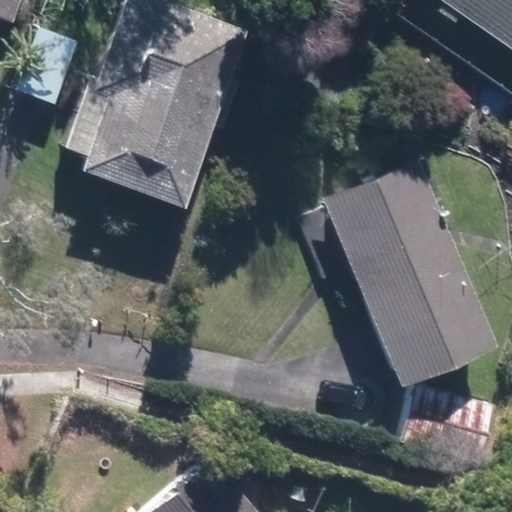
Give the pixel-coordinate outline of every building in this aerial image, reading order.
[(0,0),(0,17),(5,19),(12,0),(0,0)] [(172,202),(235,27),(157,0),(116,0),(86,86),(97,90),(69,166),(172,202)] [(511,0),(437,0),(511,51),(511,49),(511,0)] [(481,338),(406,157),(315,194),(389,375),(481,338)] [(497,403),(401,383),(388,448),(484,467),(497,403)] [(250,511),(204,455),(132,511),(250,511)]
